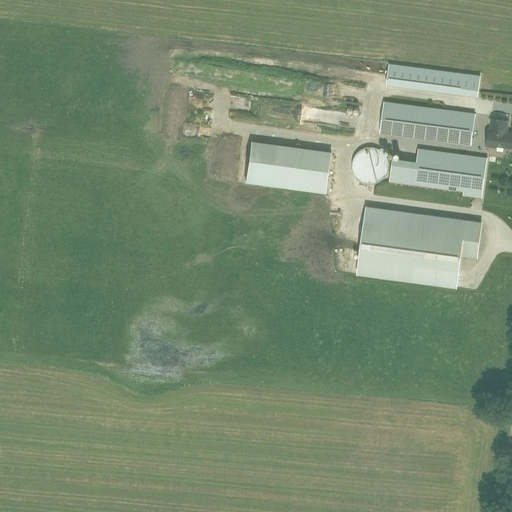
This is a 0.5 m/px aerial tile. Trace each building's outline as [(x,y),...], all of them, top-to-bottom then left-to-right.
[(389,64),(386,84),(477,96),(480,75),(389,64)] [(362,91),(358,91),(360,103),(370,101),(369,93),(362,94),(362,91)] [(470,144),(474,113),(384,102),(380,132),(470,144)] [(314,110),(312,122),(359,129),(361,116),(314,110)] [(510,148),(511,134),(511,132),(506,131),(508,120),(491,117),(489,129),(487,129),(485,146),(495,147),(495,146),(510,148)] [(224,145),(240,149),(243,139),(227,135),(224,145)] [(252,140),(247,182),(329,192),(334,150),(252,140)] [(365,183),(370,184),(374,183),(379,182),(383,179),(386,175),(388,171),(389,167),(389,162),(387,158),(385,154),(382,150),(378,148),(373,147),(368,147),(364,148),(360,150),(356,153),(354,157),(352,161),(352,166),(353,170),(354,175),(357,178),(361,181),(365,183)] [(390,181),(414,184),(464,191),(463,195),(481,197),(486,157),(419,148),(417,161),(393,157),(390,181)] [(457,287),(461,255),(478,257),(482,221),(366,205),(357,274),(457,287)]
